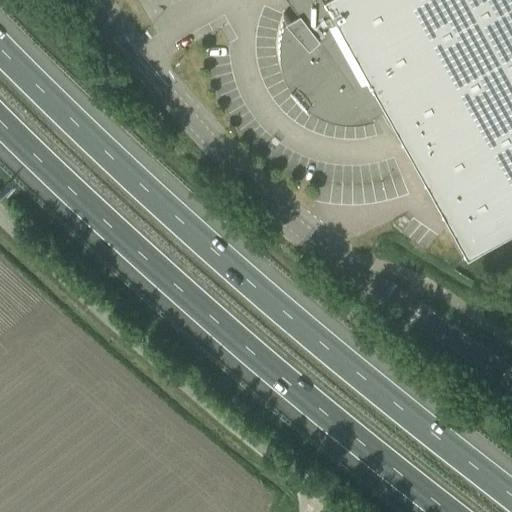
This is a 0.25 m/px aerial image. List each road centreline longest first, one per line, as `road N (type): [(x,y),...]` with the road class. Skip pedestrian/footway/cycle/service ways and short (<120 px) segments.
road 1 (motorway): [(511,497),(98,147),(0,48)]
road 2 (motorway): [(0,122),(166,281),(446,511)]
road 3 (unclassified): [(511,375),(304,219),(206,131),(101,0)]
road 4 (unclassified): [(316,503),(0,216)]
